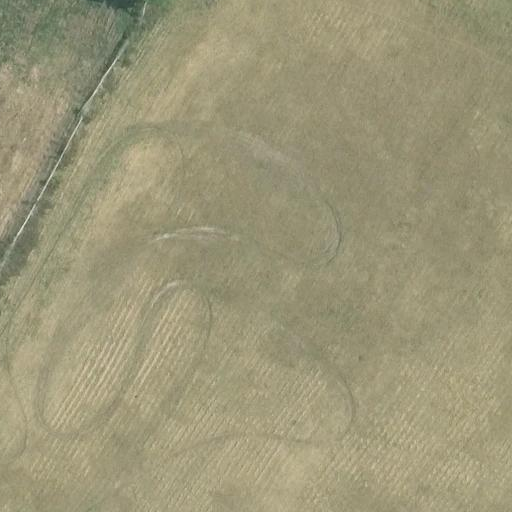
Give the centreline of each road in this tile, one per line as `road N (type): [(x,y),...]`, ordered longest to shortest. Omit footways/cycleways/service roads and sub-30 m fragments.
road 1 (residential): [(81,395),(268,0)]
road 2 (residential): [(511,145),(308,511)]
road 3 (residential): [(81,395),(293,511)]
